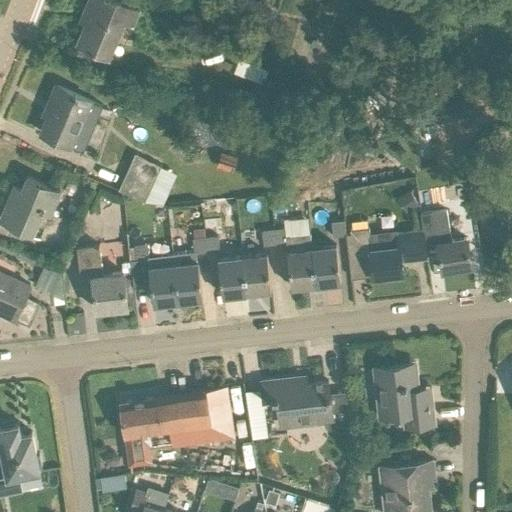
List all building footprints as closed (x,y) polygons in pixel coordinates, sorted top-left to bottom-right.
[(141,7),(123,0),(89,0),(86,9),(91,11),(78,42),(111,55),(126,19),(135,22),(141,7)] [(328,0),(326,8),(337,11),(339,0),(328,0)] [(505,83),(511,58),(493,53),(486,78),(505,83)] [(264,80),(270,66),(240,55),(234,69),(264,80)] [(307,65),(303,78),(313,81),(317,67),(307,65)] [(93,99),(76,92),(58,84),(51,99),(56,101),(42,132),(73,145),(73,144),(84,149),(104,104),(93,99)] [(420,105),(423,126),(471,117),(468,96),(420,105)] [(233,171),(238,155),(222,150),(217,166),(233,171)] [(161,164),(136,152),(119,189),(145,200),(161,164)] [(62,190),(47,183),(28,175),(23,187),(15,184),(1,218),(33,232),(43,210),(52,214),(62,190)] [(398,196),(407,212),(419,205),(410,189),(398,196)] [(472,263),(467,234),(452,237),(447,209),(433,211),(433,210),(422,211),(423,227),(424,227),(425,232),(428,253),(440,252),(442,268),(472,263)] [(312,245),(309,216),(285,219),(284,215),(274,216),(276,227),(278,243),(287,242),(292,286),(317,283),(312,245)] [(345,218),(332,220),(334,235),(346,234),(345,218)] [(424,227),(423,227),(397,230),(397,232),(370,236),(369,226),(350,228),(351,232),(348,233),(353,274),(374,272),(374,276),(404,273),(402,256),(428,253),(425,232),(424,227)] [(195,237),(206,236),(206,235),(206,227),(194,229),(195,237)] [(276,242),(275,227),(261,228),(263,244),(276,242)] [(218,234),(206,235),(206,236),(208,251),(219,250),(218,234)] [(208,251),(206,236),(195,237),(192,238),(193,251),(173,253),(178,299),(203,296),(198,252),(208,251)] [(154,302),(178,299),(173,253),(160,254),(149,255),(148,242),(135,243),(135,245),(129,246),(134,284),(152,282),(154,302)] [(341,280),(339,260),(337,242),(312,245),(317,283),(341,280)] [(128,305),(124,269),(102,271),(100,247),(98,247),(97,244),(77,246),(80,273),(92,272),(96,309),(128,305)] [(272,288),(269,269),(267,250),(243,253),(247,291),(272,288)] [(223,294),(247,291),(243,253),(219,256),(223,294)] [(0,311),(30,324),(37,306),(39,301),(25,295),(31,281),(0,267),(0,306),(1,307),(0,309),(0,311)] [(433,384),(419,386),(416,362),(374,367),(380,416),(403,414),(404,426),(435,422),(432,394),(434,394),(433,384)] [(329,380),(297,384),(296,376),(262,380),(264,400),(276,398),(280,429),(327,423),(328,429),(354,426),(349,390),(331,392),(329,380)] [(149,449),(235,437),(227,384),(121,400),(130,463),(151,460),(149,449)] [(23,438),(22,433),(20,422),(15,423),(14,420),(1,423),(2,426),(0,426),(0,443),(0,445),(0,459),(3,459),(6,475),(0,476),(0,494),(23,490),(20,474),(41,470),(40,466),(43,466),(40,452),(37,453),(34,435),(25,436),(23,438)] [(230,470),(232,456),(207,452),(204,466),(230,470)] [(384,511),(415,511),(432,510),(427,475),(435,474),(433,458),(379,464),(384,511)] [(101,476),(101,477),(103,488),(103,490),(127,486),(124,472),(101,476)] [(205,489),(219,493),(222,481),(209,477),(205,489)] [(163,511),(165,507),(169,491),(149,485),(147,492),(136,488),(129,509),(137,511),(163,511)] [(276,503),(279,492),(269,488),(265,500),(276,504),(276,503)]
